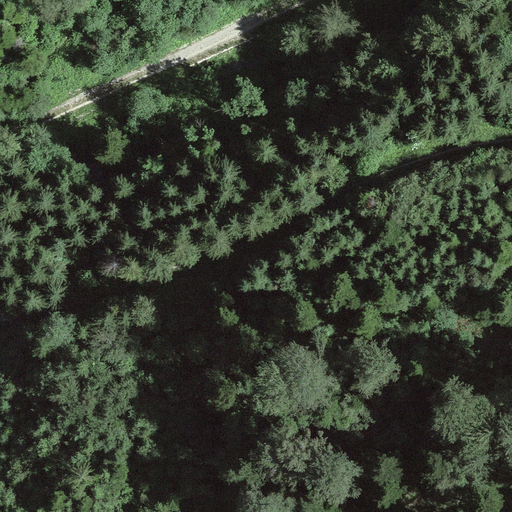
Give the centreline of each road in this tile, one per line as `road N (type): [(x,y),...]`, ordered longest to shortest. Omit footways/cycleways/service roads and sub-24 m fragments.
road 1 (track): [(0,319),(168,270),(378,171),(511,140)]
road 2 (track): [(281,0),(18,128)]
